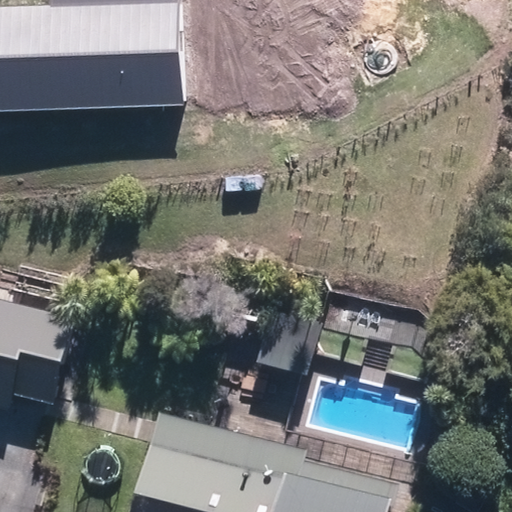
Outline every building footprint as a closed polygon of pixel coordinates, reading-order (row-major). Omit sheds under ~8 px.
[(74,326),(0,305),(0,415),(52,428),(61,373),(74,326)] [(323,328),(274,313),(258,367),(307,381),(323,328)] [(154,339),(97,323),(76,400),(133,415),(154,339)] [(425,335),(395,329),(391,346),(422,352),(425,335)] [(142,511),(302,511),(312,473),(163,435),(142,511)]
